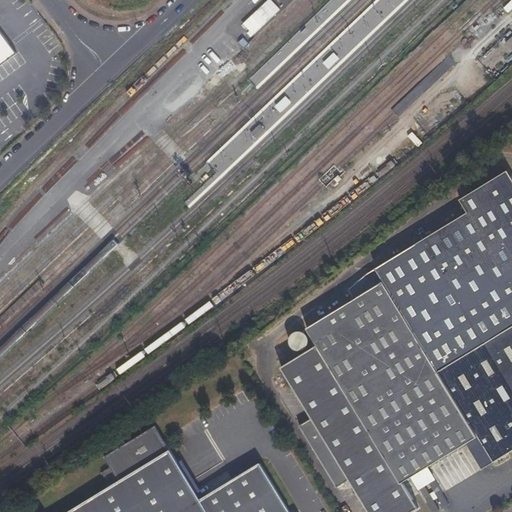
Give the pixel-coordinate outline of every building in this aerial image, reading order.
[(129,0),(125,4),(133,12),(142,3),(139,0),(129,0)] [(0,20),(0,51),(14,41),(0,20)] [(260,125),(252,133),(257,138),(265,130),(260,125)] [(467,444),(479,437),(494,462),(511,451),(511,177),(508,171),(460,200),(468,213),(417,244),(369,273),(348,291),(354,300),(307,328),(318,347),(282,368),(313,419),(299,427),(313,450),(326,442),(350,481),(368,511),(413,511),(419,509),(403,483),(467,444)] [(112,467),(102,473),(111,487),(69,511),(290,511),(260,463),(201,499),(156,426),(105,457),(112,467)] [(467,444),(483,469),(494,462),(479,437),(467,444)] [(313,450),(336,489),(350,481),(326,442),(313,450)] [(227,473),(208,482),(211,487),(229,478),(227,473)]
